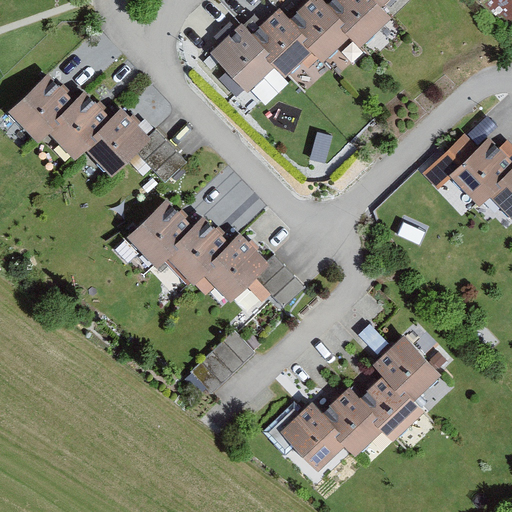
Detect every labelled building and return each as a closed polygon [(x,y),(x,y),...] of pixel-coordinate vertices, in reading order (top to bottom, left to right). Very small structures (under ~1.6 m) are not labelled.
[(336,0),(328,8),(320,0),(313,0),(290,22),(280,11),(250,38),(240,28),(208,57),(226,77),(219,84),(233,99),(240,92),(245,97),(274,71),(283,81),(311,56),(321,66),(350,40),(358,49),(391,19),(380,8),(388,0),(336,0)] [(71,105),(43,77),(6,115),(36,145),(46,135),(74,162),(84,152),(112,180),(136,156),(151,171),(173,148),(155,130),(147,137),(118,108),(107,119),(82,94),(71,105)] [(511,142),(509,139),(497,150),(486,139),(475,150),(462,136),(421,175),(439,193),(451,181),(477,208),(488,198),(511,222),(511,142)] [(189,231),(161,204),(124,241),(155,271),(165,261),(192,289),(202,278),(230,306),(254,282),(269,297),(291,274),(273,256),(266,263),(236,234),(226,245),(200,220),(189,231)] [(419,355),(401,336),(370,365),(382,377),(359,399),(348,388),(320,413),(310,402),(278,432),(315,472),(342,447),(351,458),(380,431),(389,441),(422,411),(411,399),(437,375),(431,368),(440,360),(428,347),(419,355)] [(248,360),(230,338),(188,373),(206,395),(248,360)]
